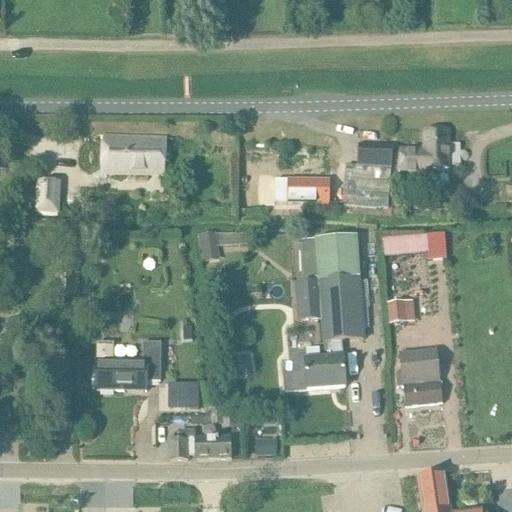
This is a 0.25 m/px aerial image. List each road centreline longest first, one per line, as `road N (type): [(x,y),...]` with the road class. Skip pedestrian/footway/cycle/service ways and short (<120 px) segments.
road 1 (unclassified): [(0,471),(229,473),(511,454)]
road 2 (tertiary): [(0,108),(511,99)]
